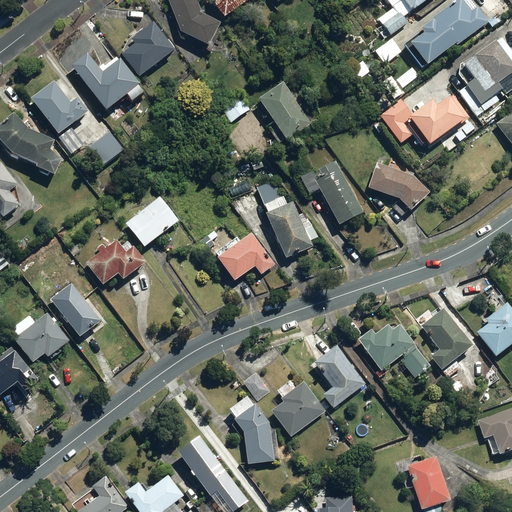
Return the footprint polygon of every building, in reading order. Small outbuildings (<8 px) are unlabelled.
[(193,0),(166,0),(180,39),(207,52),(218,28),(199,17),(193,0)] [(252,0),(208,0),(207,1),(221,22),(252,0)] [(412,14),(429,0),(381,0),(389,10),(375,21),(389,39),(408,25),(403,19),(411,13),(412,14)] [(456,50),(486,24),(476,11),(471,15),(459,1),(416,37),(419,41),(408,50),(427,72),(454,48),(456,50)] [(167,35),(156,22),(129,46),(132,49),(119,59),(138,82),(174,54),(162,39),(167,35)] [(384,67),(400,54),(391,42),(375,54),(384,67)] [(511,59),(500,42),(476,59),(475,56),(460,68),(458,77),(467,88),(457,95),(482,129),(491,122),(481,108),(511,85),(511,59)] [(87,58),(70,71),(103,116),(138,91),(116,62),(99,75),(87,58)] [(358,82),(368,75),(361,65),(351,72),(358,82)] [(402,92),(418,79),(410,70),(395,83),(402,92)] [(30,104),(57,141),(69,158),(83,148),(71,131),(88,118),(75,101),(68,106),(54,86),(30,104)] [(308,127),(282,88),(257,104),(283,143),(308,127)] [(470,122),(453,98),(433,111),(430,106),(407,122),(428,151),(456,131),(457,133),(462,130),(461,128),(470,122)] [(229,125),(249,111),(240,99),(220,112),(229,125)] [(380,115),(389,107),(382,99),(373,107),(380,115)] [(410,118),(399,104),(378,121),(399,147),(412,138),(407,132),(411,129),(405,122),(410,118)] [(13,116),(0,127),(0,147),(11,159),(34,169),(32,172),(53,181),(60,165),(49,156),(54,145),(28,134),(30,132),(24,124),(22,126),(13,116)] [(511,116),(496,131),(511,148),(511,116)] [(470,125),(461,132),(453,137),(459,145),(466,139),(475,131),(470,125)] [(109,134),(87,150),(101,169),(123,153),(109,134)] [(0,223),(1,224),(19,211),(8,196),(17,190),(0,167),(0,223)] [(412,179),(375,167),(366,192),(396,203),(409,216),(429,195),(412,179)] [(362,217),(338,169),(312,183),(336,230),(362,217)] [(266,217),(263,218),(285,264),(312,251),(309,245),(317,241),(307,222),(301,225),(291,206),(286,208),(282,200),(263,209),(266,217)] [(171,228),(154,206),(121,232),(138,254),(171,228)] [(274,268),(252,236),(239,244),(236,240),(215,258),(218,262),(216,264),(232,287),(254,272),(258,279),(274,268)] [(100,255),(83,268),(101,291),(114,281),(119,287),(145,268),(128,245),(121,251),(115,244),(107,250),(102,244),(95,249),(100,255)] [(70,285),(47,301),(78,344),(101,327),(70,285)] [(500,358),(511,348),(511,309),(509,307),(479,331),(500,358)] [(469,351),(442,312),(419,328),(437,353),(428,359),(438,373),(469,351)] [(9,334),(14,341),(12,343),(30,368),(41,361),(44,365),(67,348),(46,318),(34,327),(28,320),(9,334)] [(356,344),(379,374),(397,360),(413,381),(429,368),(398,328),(390,333),(386,328),(374,337),(370,333),(356,344)] [(362,387),(334,349),(312,365),(331,389),(321,397),(332,411),(362,387)] [(0,399),(27,379),(9,356),(0,362),(0,399)] [(255,373),(241,384),(256,402),(269,392),(255,373)] [(289,440),(323,413),(302,384),(294,391),(288,383),(275,394),(279,400),(278,401),(280,404),(268,413),(289,440)] [(276,462),(271,423),(255,406),(236,424),(247,435),(250,465),(276,462)] [(511,411),(476,422),(483,443),(487,441),(492,459),(511,452),(511,411)] [(237,511),(247,505),(197,440),(175,456),(218,511),(237,511)] [(447,505),(434,459),(405,467),(417,511),(440,511),(439,507),(447,505)] [(140,482),(122,497),(133,511),(178,511),(174,507),(184,499),(166,476),(147,491),(140,482)] [(120,500),(103,479),(89,491),(96,499),(80,511),(117,511),(113,506),(120,500)] [(354,511),(354,497),(324,498),(324,511),(354,511)]
